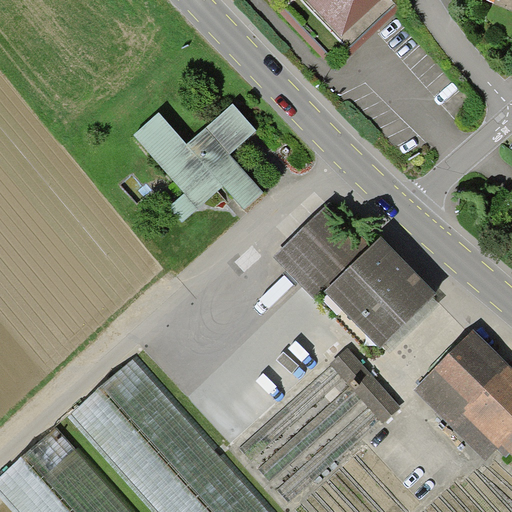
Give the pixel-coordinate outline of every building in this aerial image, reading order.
[(304,0),(337,35),(374,0),(304,0)] [(254,130),(233,106),(187,147),(159,116),(136,136),(187,193),(172,206),(183,219),(223,184),(245,207),(261,193),(226,155),(254,130)] [(372,247),(330,204),(274,258),(316,301),(325,293),(380,350),(431,300),(438,293),(381,237),(372,247)] [(511,366),(473,328),(412,390),(486,462),(502,445),(511,455),(511,366)] [(349,348),(331,363),(382,421),(399,406),(349,348)] [(76,407),(166,511),(276,511),(139,353),(76,407)] [(0,473),(0,475),(31,511),(139,511),(63,421),(0,473)]
